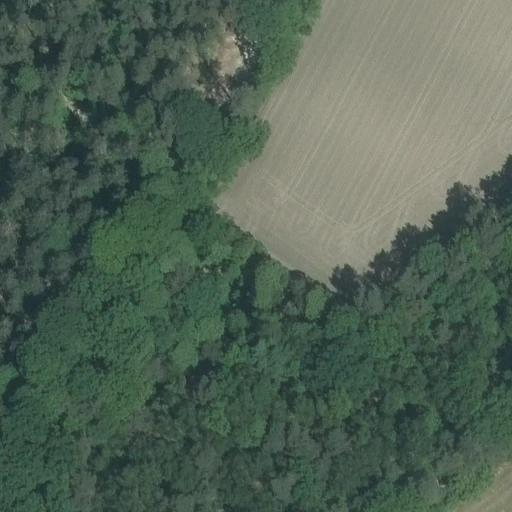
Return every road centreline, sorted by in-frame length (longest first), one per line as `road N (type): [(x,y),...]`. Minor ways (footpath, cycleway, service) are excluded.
road 1 (track): [(281,0),(11,511)]
road 2 (track): [(139,264),(264,348),(304,393),(294,511)]
